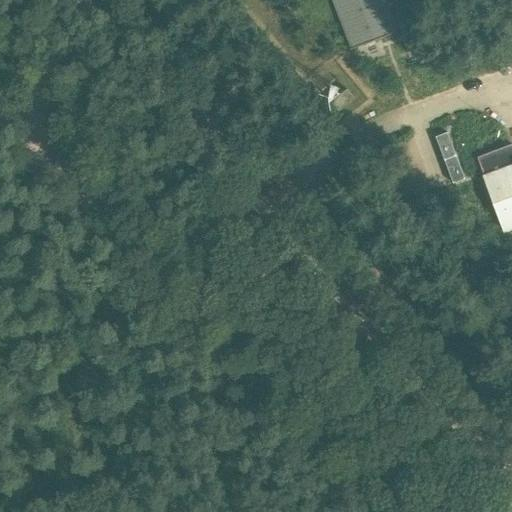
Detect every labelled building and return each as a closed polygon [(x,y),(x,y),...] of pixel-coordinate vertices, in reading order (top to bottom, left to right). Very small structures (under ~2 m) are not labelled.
[(334,0),(336,4),(334,5),(335,5),(336,5),(342,19),(340,19),(340,20),(342,19),(347,33),(346,34),(346,35),(348,34),(353,48),(350,49),(351,50),(378,40),(398,32),(398,30),(395,32),(390,18),(392,17),(391,16),(390,17),(384,3),(386,3),(386,2),(384,2),(383,0),(334,0)] [(407,7),(408,12),(416,31),(427,26),(418,3),(407,7)] [(345,90),(329,103),(337,112),(352,99),(345,90)] [(511,145),(477,158),(484,176),(483,176),(504,232),(511,229),(511,147),(511,145)] [(455,156),(444,160),(450,175),(452,181),(453,183),(465,179),(464,176),(462,171),(456,156),(455,156)]
